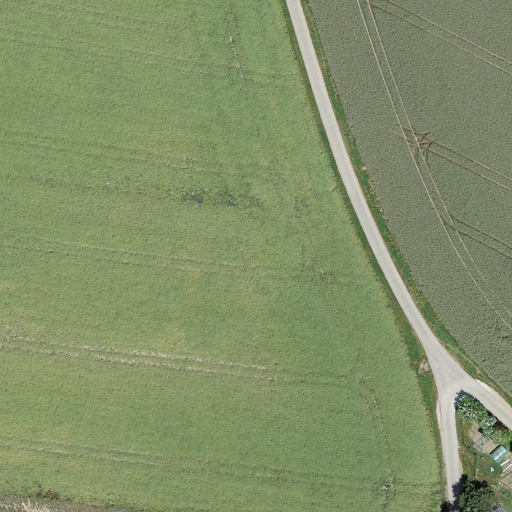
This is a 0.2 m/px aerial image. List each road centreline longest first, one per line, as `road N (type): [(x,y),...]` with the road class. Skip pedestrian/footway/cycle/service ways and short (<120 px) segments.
road 1 (track): [(308,0),(374,227),(455,369),(511,417)]
road 2 (track): [(455,369),(465,511)]
